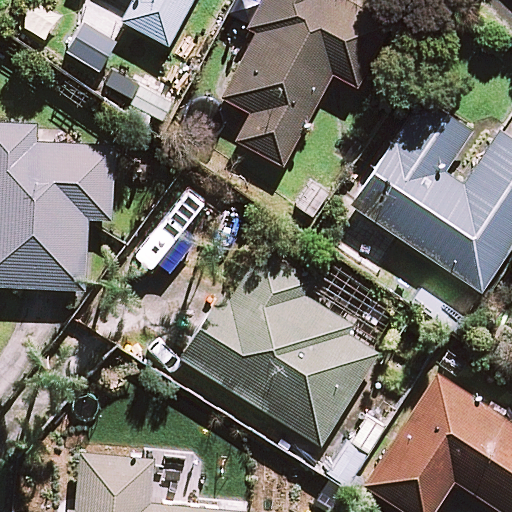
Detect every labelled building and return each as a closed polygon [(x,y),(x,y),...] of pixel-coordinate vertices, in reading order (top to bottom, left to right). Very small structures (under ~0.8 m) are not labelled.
[(125,28),(170,51),(196,0),(138,0),(139,0),(125,28)] [(209,133),(284,172),(332,80),(360,95),(394,30),(335,0),(268,0),(250,36),(257,40),(209,133)] [(173,103),(139,81),(123,105),(157,128),(173,103)] [(350,213),(483,300),(511,255),(511,144),(500,137),(464,191),(446,179),(474,138),(422,104),(350,213)] [(40,130),(0,127),(0,293),(85,298),(89,227),(113,228),(117,154),(39,150),(40,130)] [(117,167),(117,171),(117,175),(118,179),(119,182),(122,186),(124,189),(127,191),(131,193),(135,194),(139,195),(143,195),(147,194),(151,192),(154,190),(157,188),(159,184),(161,181),(162,177),(163,173),(163,169),(162,165),(160,161),(158,158),(156,155),(152,152),(149,151),(145,149),(141,149),(137,149),(133,150),(129,151),(126,153),(123,156),(121,159),(119,163),(117,167)] [(220,303),(180,368),(319,455),(380,360),(350,341),(356,333),(307,302),(315,289),(263,256),(230,309),(220,303)] [(491,511),(511,511),(511,427),(438,380),(364,494),(392,511),(440,511),(455,489),(491,511)] [(212,428),(171,408),(154,442),(194,462),(212,428)] [(151,511),(155,465),(80,459),(75,511),(151,511)] [(343,486),(316,467),(298,493),(325,511),(343,486)]
